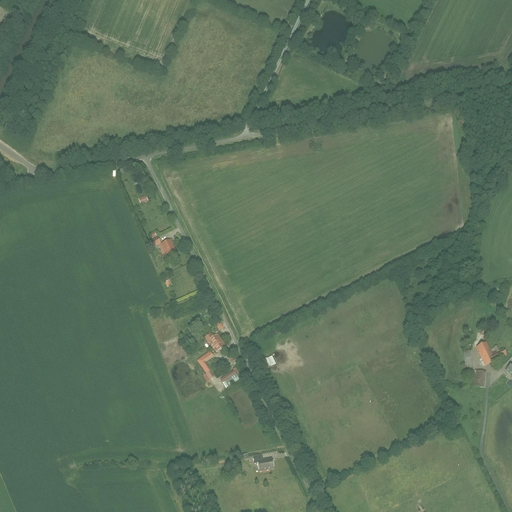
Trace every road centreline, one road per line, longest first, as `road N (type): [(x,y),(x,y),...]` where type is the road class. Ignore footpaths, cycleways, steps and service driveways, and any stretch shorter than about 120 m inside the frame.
road 1 (residential): [(145,157),(322,511)]
road 2 (residential): [(242,133),(511,82)]
road 3 (residential): [(242,133),(308,0)]
road 4 (unclassified): [(67,0),(0,127)]
